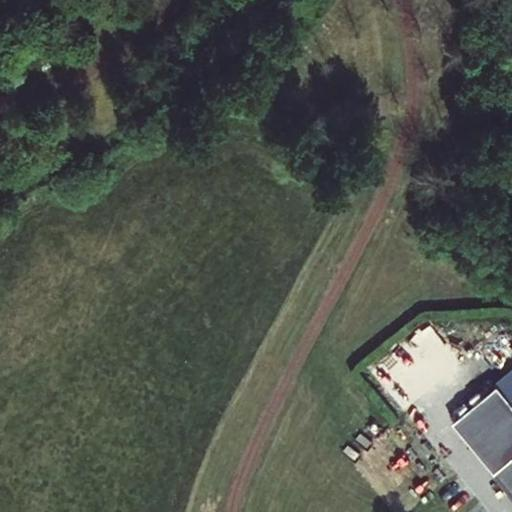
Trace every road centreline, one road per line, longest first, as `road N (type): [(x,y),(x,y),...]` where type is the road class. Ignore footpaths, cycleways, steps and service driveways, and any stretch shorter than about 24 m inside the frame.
road 1 (track): [(415,0),(421,99),(355,258),(232,511)]
road 2 (track): [(0,117),(192,0)]
